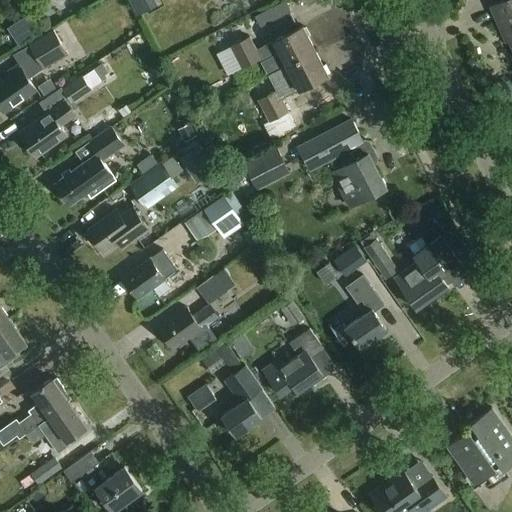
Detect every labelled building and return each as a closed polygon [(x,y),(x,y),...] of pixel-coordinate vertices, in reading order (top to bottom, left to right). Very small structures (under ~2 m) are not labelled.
[(128,0),(137,16),(150,9),(144,0),(128,0)] [(285,0),(255,16),(261,27),(291,11),(285,0)] [(511,0),(503,0),(489,6),(501,34),(505,32),(511,47),(511,0)] [(287,65),(315,51),(303,26),(274,41),(257,50),(250,36),(230,47),(241,68),(262,59),(262,60),(279,51),(287,65)] [(29,44),(35,54),(19,65),(18,64),(8,70),(11,75),(0,82),(0,105),(4,112),(36,90),(28,79),(44,68),(67,54),(53,30),(29,44)] [(315,51),(287,65),(300,90),(328,75),(315,51)] [(83,76),(91,88),(107,78),(99,65),(83,76)] [(82,76),(63,89),(73,103),(92,90),(82,76)] [(269,122),(289,112),(278,90),(258,100),(269,122)] [(64,102),(49,111),(19,132),(36,157),(66,136),(59,125),(73,115),(64,102)] [(289,112),(269,122),(264,124),(271,138),(296,125),(289,112)] [(309,170),(340,154),(345,164),(330,172),(348,206),(385,187),(370,157),(372,156),(364,140),(361,141),(350,119),(297,146),(309,170)] [(190,122),(178,129),(185,142),(197,136),(190,122)] [(88,142),(97,154),(55,183),(70,204),(87,192),(91,198),(115,181),(103,162),(126,146),(111,126),(88,142)] [(213,172),(194,146),(184,153),(203,179),(213,172)] [(277,149),(243,165),(256,191),(289,174),(277,149)] [(161,164),(131,185),(147,209),(178,187),(169,175),(177,169),(171,162),(164,167),(161,164)] [(232,193),(226,197),(238,214),(244,210),(232,193)] [(224,195),(204,209),(225,238),(245,224),(238,214),(226,197),(224,195)] [(105,251),(117,242),(122,249),(151,227),(135,206),(121,217),(114,209),(88,228),(105,251)] [(248,229),(255,243),(262,239),(256,226),(248,229)] [(417,260),(394,277),(402,289),(416,308),(424,303),(443,289),(448,286),(438,273),(443,269),(458,259),(441,236),(427,247),(426,246),(413,255),(417,260)] [(376,238),(364,247),(371,257),(385,279),(398,270),(383,249),(376,238)] [(207,245),(199,244),(195,252),(199,258),(207,258),(211,252),(207,245)] [(123,277),(137,297),(153,286),(159,296),(169,289),(171,288),(164,279),(175,271),(161,251),(123,277)] [(345,252),(333,260),(345,277),(356,269),(345,252)] [(329,261),(319,268),(325,277),(335,270),(329,261)] [(352,339),(358,348),(385,330),(372,312),(382,305),(361,275),(344,287),(363,314),(344,327),(341,322),(330,330),(342,346),(352,339)] [(196,288),(205,300),(215,292),(222,287),(213,276),(196,288)] [(280,310),(292,326),(305,317),(293,301),(280,310)] [(173,349),(189,338),(199,351),(217,339),(207,325),(219,317),(210,304),(192,316),(186,306),(157,326),(173,349)] [(0,324),(9,318),(0,305),(0,324)] [(9,318),(0,324),(0,369),(20,355),(17,350),(27,344),(9,318)] [(323,348),(309,328),(288,342),(297,354),(280,366),(276,359),(261,369),(280,395),(293,386),(297,392),(322,375),(310,357),(323,348)] [(225,340),(206,354),(213,365),(223,358),(232,371),(242,364),(225,340)] [(260,389),(243,366),(223,381),(239,403),(220,416),(235,436),(260,418),(246,399),(260,389)] [(57,378),(54,380),(52,378),(32,392),(39,403),(29,410),(32,414),(20,423),(16,418),(0,430),(0,440),(3,445),(17,435),(19,439),(26,434),(40,424),(49,417),(69,402),(60,390),(63,387),(57,378)] [(203,407),(221,394),(211,379),(192,392),(203,407)] [(87,426),(69,402),(49,417),(66,441),(87,426)] [(475,484),(486,476),(494,487),(508,477),(503,469),(511,463),(511,436),(491,407),(469,423),(472,426),(446,444),(475,484)] [(26,434),(33,444),(47,434),(40,424),(26,434)] [(72,482),(99,462),(91,451),(64,470),(72,482)] [(39,485),(62,468),(55,457),(31,474),(39,485)] [(142,490),(124,466),(95,486),(113,511),(142,490)] [(416,487),(403,469),(369,494),(382,511),(408,511),(411,510),(412,511),(425,511),(447,496),(432,475),(416,487)]
